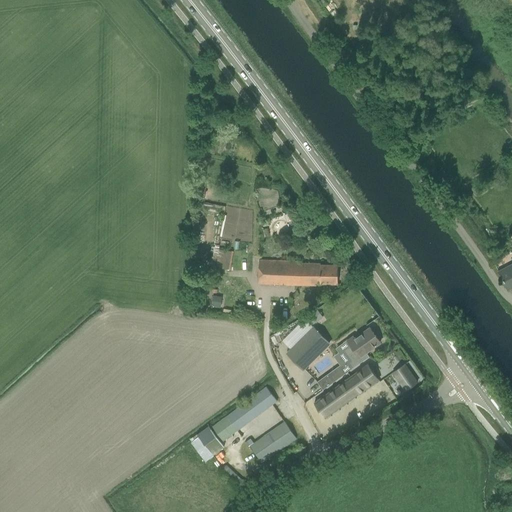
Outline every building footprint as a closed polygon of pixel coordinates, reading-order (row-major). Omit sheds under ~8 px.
[(222,212),(223,205),(208,203),(208,210),(222,212)] [(212,267),(232,268),(232,249),(213,248),(212,267)] [(319,283),(320,283),(337,284),(338,265),(320,264),(320,263),(299,263),(299,261),(259,260),(258,283),(318,285),(319,283)] [(511,264),(498,271),(508,290),(511,287),(511,264)] [(220,307),(221,297),(213,296),(212,306),(220,307)] [(313,324),(322,317),(317,309),(307,316),(313,324)] [(314,327),(287,354),(303,369),(329,343),(314,327)] [(370,328),(362,334),(349,343),(350,344),(343,350),(350,359),(346,362),(351,368),(369,355),(367,353),(371,349),(380,342),(370,328)] [(367,364),(314,402),(325,418),(378,380),(367,364)] [(404,364),(393,372),(405,391),(417,382),(404,364)] [(334,369),(317,382),(322,390),(339,377),(334,369)] [(212,426),(212,427),(223,441),(238,430),(272,404),(277,401),(267,386),(259,392),(212,426)] [(249,438),(245,441),(248,446),(249,445),(250,446),(261,462),(296,438),(285,422),(284,421),(252,443),(249,438)] [(198,437),(191,442),(205,461),(212,455),(224,447),(208,426),(196,434),(198,437)]
